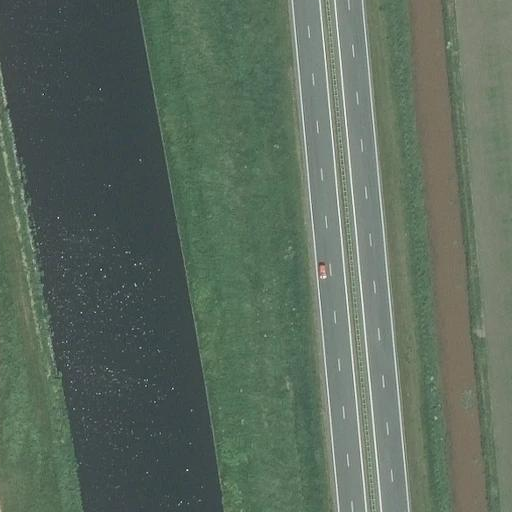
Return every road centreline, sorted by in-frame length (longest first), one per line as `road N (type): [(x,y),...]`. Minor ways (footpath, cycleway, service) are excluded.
road 1 (trunk): [(305,0),(352,511)]
road 2 (trunk): [(394,511),(348,0)]
